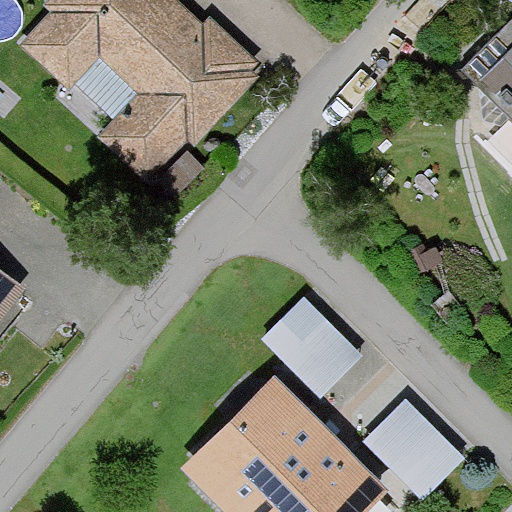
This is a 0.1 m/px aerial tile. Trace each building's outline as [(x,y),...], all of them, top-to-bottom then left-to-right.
[(38,0),(33,6),(44,16),(14,47),(56,88),(89,54),(135,98),(96,139),(137,179),(178,137),(186,145),(258,71),(200,15),(192,24),(166,0),(38,0)] [(511,11),(453,72),(511,129),(511,11)] [(0,308),(18,285),(0,271),(0,308)] [(322,386),(364,345),(306,286),(264,327),(322,386)] [(344,511),(373,482),(257,373),(165,470),(209,511),(344,511)] [(365,429),(423,490),(467,449),(408,387),(365,429)]
